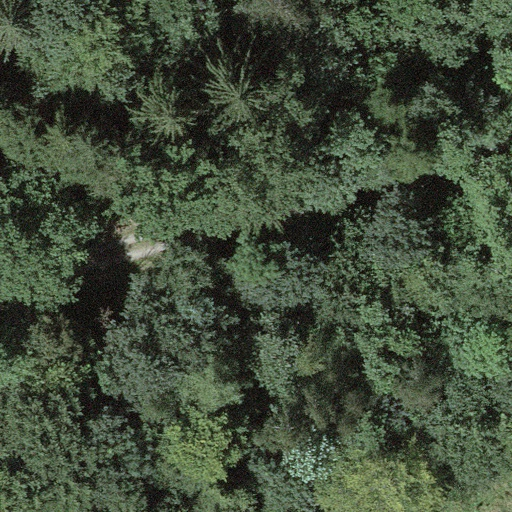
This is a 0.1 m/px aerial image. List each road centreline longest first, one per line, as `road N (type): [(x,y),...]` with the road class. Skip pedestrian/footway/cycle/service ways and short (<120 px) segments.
road 1 (track): [(511,159),(141,238),(0,285)]
road 2 (track): [(0,133),(278,209)]
